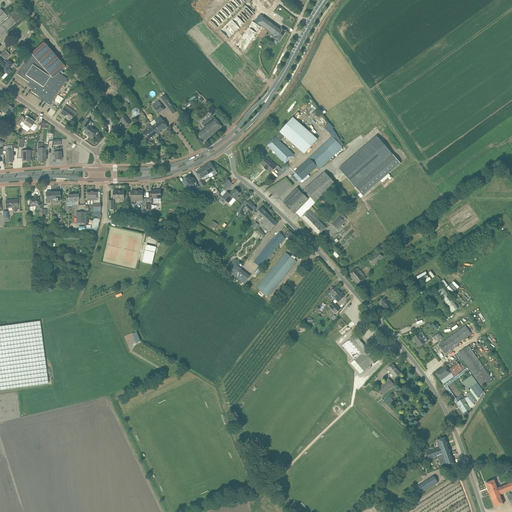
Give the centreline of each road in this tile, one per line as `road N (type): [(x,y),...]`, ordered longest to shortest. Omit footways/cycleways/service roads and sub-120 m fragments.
road 1 (unclassified): [(482,511),(426,377),(360,297),(240,178),(225,146)]
road 2 (residential): [(94,150),(108,137),(110,116),(22,0)]
road 3 (primary): [(100,179),(165,174),(225,146)]
road 4 (primary): [(221,141),(160,169),(97,170)]
